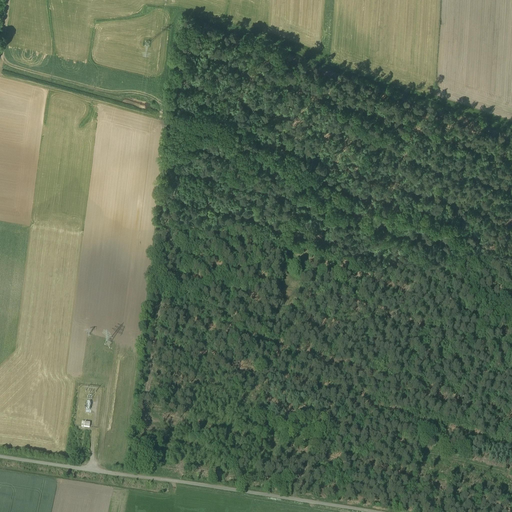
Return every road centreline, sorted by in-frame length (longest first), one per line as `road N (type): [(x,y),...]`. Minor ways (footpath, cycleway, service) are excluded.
road 1 (unclassified): [(0,451),(377,511)]
road 2 (track): [(383,343),(289,498)]
